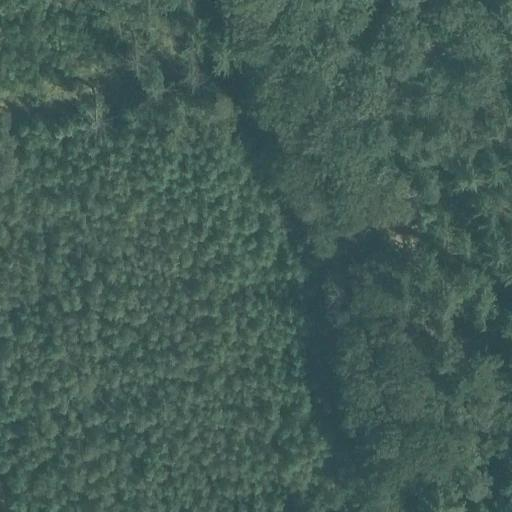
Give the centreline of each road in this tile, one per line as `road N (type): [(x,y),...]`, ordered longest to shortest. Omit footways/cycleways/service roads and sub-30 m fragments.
road 1 (track): [(415,446),(274,0)]
road 2 (track): [(293,59),(0,123)]
road 3 (track): [(327,511),(511,375)]
